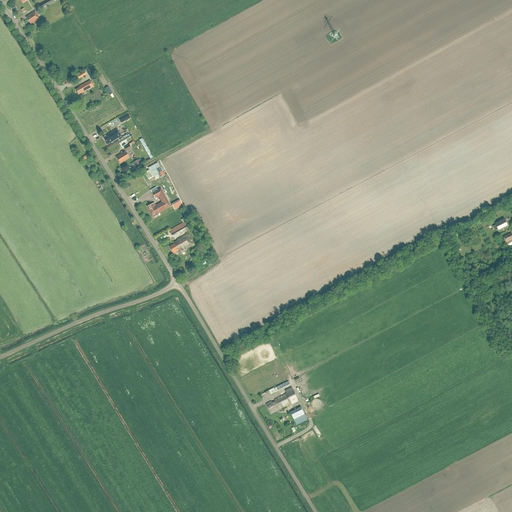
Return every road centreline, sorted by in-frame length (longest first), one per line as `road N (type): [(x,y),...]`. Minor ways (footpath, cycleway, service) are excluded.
road 1 (unclassified): [(177,283),(0,1)]
road 2 (unclassified): [(315,511),(177,283)]
road 3 (unclassified): [(0,355),(177,283)]
